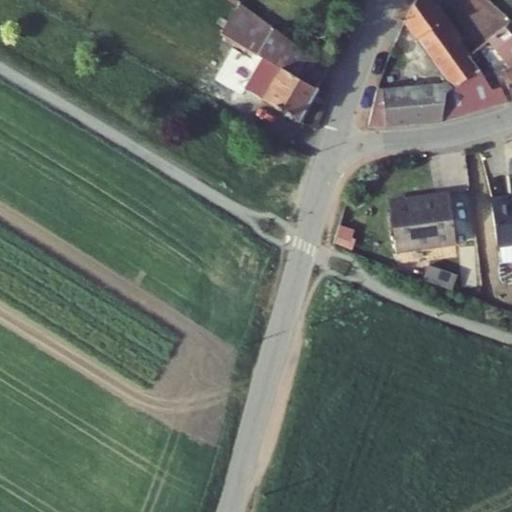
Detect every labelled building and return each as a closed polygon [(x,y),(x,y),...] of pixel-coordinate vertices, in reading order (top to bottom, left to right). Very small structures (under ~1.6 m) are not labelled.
[(47,0),(63,9),(68,0),(47,0)] [(411,0),(396,29),(440,93),(466,75),(452,54),(457,52),(418,0),(411,0)] [(217,26),(199,49),(244,88),(238,98),(248,105),(236,122),(271,144),(299,102),(217,26)] [(511,74),(498,82),(507,103),(511,101),(511,29),(508,26),(484,38),(491,49),(498,46),(511,58),(511,74)] [(128,48),(107,85),(155,113),(177,78),(128,48)] [(432,97),(367,103),(361,126),(434,121),(432,97)] [(444,195),(385,204),(392,254),(451,246),(450,241),(447,218),(446,213),(444,198),(444,195)] [(511,201),(488,205),(493,247),(511,244),(511,201)] [(457,217),(447,218),(450,241),(460,239),(457,217)] [(336,245),(354,247),(356,233),(338,231),(336,245)]
